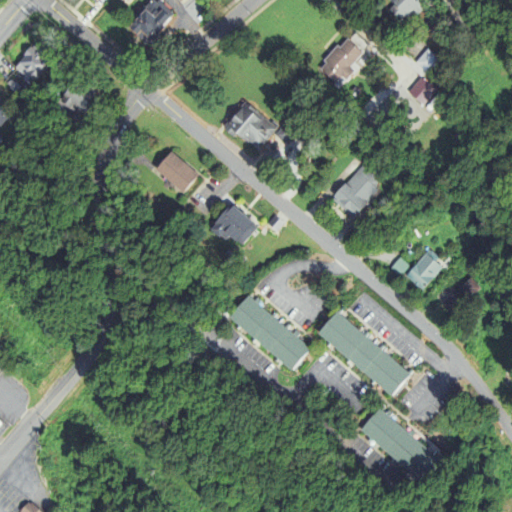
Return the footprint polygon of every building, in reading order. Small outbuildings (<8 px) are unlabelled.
[(171,13),(152,0),(145,0),(124,30),(148,47),(171,13)] [(351,71),(346,66),(364,48),(352,37),(346,43),(342,38),(313,69),(330,85),(337,77),(342,81),(351,71)] [(15,60),(30,42),(41,52),(38,55),(48,63),(36,77),(15,60)] [(438,63),(423,50),(412,63),(426,76),(438,63)] [(54,99),(76,73),(93,87),(91,91),(95,94),(80,113),(68,103),(64,107),(54,99)] [(0,101),(10,111),(0,121),(0,101)] [(220,128),(253,153),(272,127),(239,102),(220,128)] [(150,169),(179,191),(193,173),(164,151),(150,169)] [(379,185),(358,165),(327,199),(348,218),(379,185)] [(254,225),(224,202),(207,225),(236,247),(254,225)] [(400,276),(415,291),(437,269),(431,263),(434,260),(425,251),(400,276)] [(447,317),(476,289),(466,278),(453,292),(447,286),(439,294),(444,300),(436,307),(447,317)] [(225,316),(287,370),(307,348),(245,294),(225,316)] [(314,332),(385,395),(404,373),(333,310),(314,332)] [(372,408),(355,430),(417,479),(435,457),(372,408)] [(41,511),(42,511),(24,496),(12,511),(10,509),(7,511),(41,511)]
